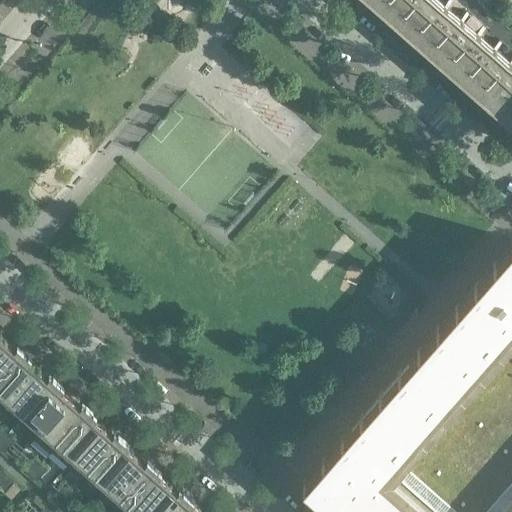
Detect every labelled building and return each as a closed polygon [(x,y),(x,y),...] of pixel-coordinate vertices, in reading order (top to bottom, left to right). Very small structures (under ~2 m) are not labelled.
[(511,60),(479,32),(442,0),(377,0),(511,118),(511,60)] [(511,511),(511,241),(303,480),(339,511),(511,511)] [(0,376),(24,349),(17,343),(14,346),(5,338),(0,343),(0,376)] [(0,390),(9,399),(38,366),(29,358),(31,356),(24,349),(0,376),(0,390)] [(25,413),(56,378),(49,372),(47,374),(38,366),(9,399),(25,413)] [(42,427),(70,395),(61,387),(64,384),(56,378),(25,413),(42,427)] [(58,442),(89,407),(82,400),(79,403),(70,395),(42,427),(58,442)] [(74,456),(103,423),(94,416),(96,413),(89,407),(58,442),(74,456)] [(91,470),(121,435),(114,429),(112,431),(103,423),(74,456),(91,470)] [(15,439),(8,433),(0,442),(0,447),(4,451),(15,439)] [(107,485),(135,452),(126,444),(129,441),(121,435),(91,470),(107,485)] [(123,499),(154,463),(147,457),(144,460),(135,452),(107,485),(123,499)] [(30,473),(40,462),(34,456),(23,468),(30,473)] [(47,468),(40,462),(30,473),(37,479),(47,468)] [(138,511),(140,511),(168,480),(159,473),(161,470),(154,463),(123,499),(138,511)] [(0,487),(4,491),(14,479),(7,473),(0,481),(0,487)] [(168,511),(186,492),(179,486),(177,488),(168,480),(140,511),(168,511)] [(63,502),(73,490),(66,485),(56,496),(63,502)] [(80,496),(73,490),(63,502),(69,508),(80,496)] [(199,511),(201,510),(191,501),(194,498),(186,492),(168,511),(199,511)]
